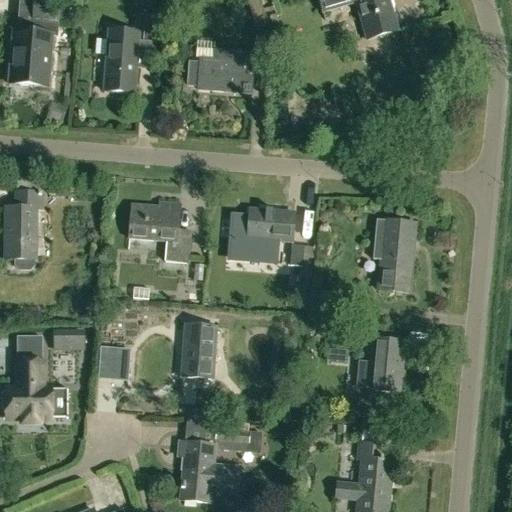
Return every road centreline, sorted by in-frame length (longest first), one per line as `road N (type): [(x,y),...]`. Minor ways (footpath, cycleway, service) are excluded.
road 1 (residential): [(488,183),(0,147)]
road 2 (residential): [(456,511),(488,183)]
road 3 (residential): [(488,183),(498,83),(485,0)]
road 4 (residential): [(0,504),(129,448)]
